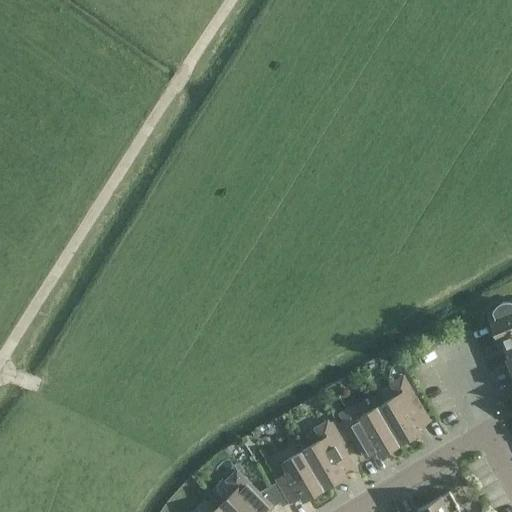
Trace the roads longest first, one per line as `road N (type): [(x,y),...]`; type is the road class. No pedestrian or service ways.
road 1 (residential): [(348,511),(487,431),(511,482)]
road 2 (track): [(0,366),(181,440)]
